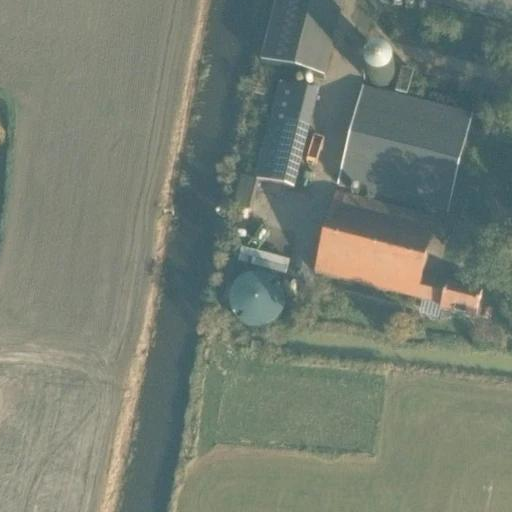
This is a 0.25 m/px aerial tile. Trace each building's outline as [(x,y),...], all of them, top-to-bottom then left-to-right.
[(275,0),(262,63),(327,77),(343,0),(275,0)] [(511,0),(416,0),(511,26),(511,0)] [(407,98),(414,74),(402,70),(395,95),(407,98)] [(253,181),(294,191),(318,94),(278,84),(253,181)] [(337,187),(447,216),(473,116),(362,87),(337,187)] [(235,209),(252,213),(260,184),(242,179),(235,209)] [(423,278),(428,257),(438,218),(335,193),(314,275),(440,305),(439,311),(475,320),(481,292),(423,278)] [(245,247),(240,262),(288,276),(293,262),(245,247)] [(262,277),(257,277),(248,279),(241,282),(237,285),(234,289),(231,295),(230,300),(229,305),(230,309),(231,314),(233,318),(237,324),(241,327),(245,330),(250,331),(255,332),(262,332),(266,330),(271,328),(276,324),(280,320),(283,314),(284,309),(285,305),(284,300),(282,293),(280,289),(276,285),(271,281),(266,279),(262,277)]
